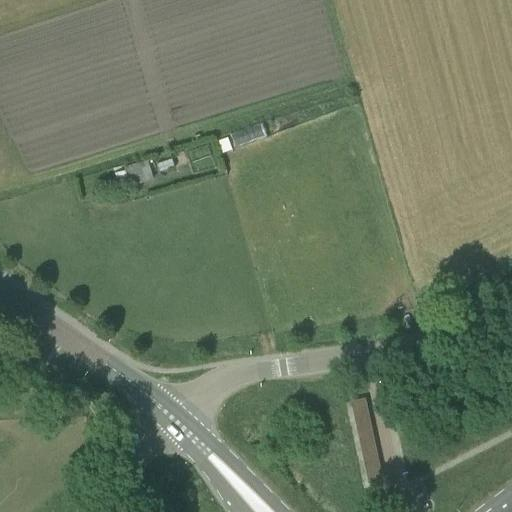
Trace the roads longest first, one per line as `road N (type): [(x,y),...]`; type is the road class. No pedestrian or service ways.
road 1 (unclassified): [(174,415),(218,379),(386,349),(511,300)]
road 2 (tertiary): [(174,415),(0,291)]
road 3 (tertiary): [(284,511),(174,415)]
